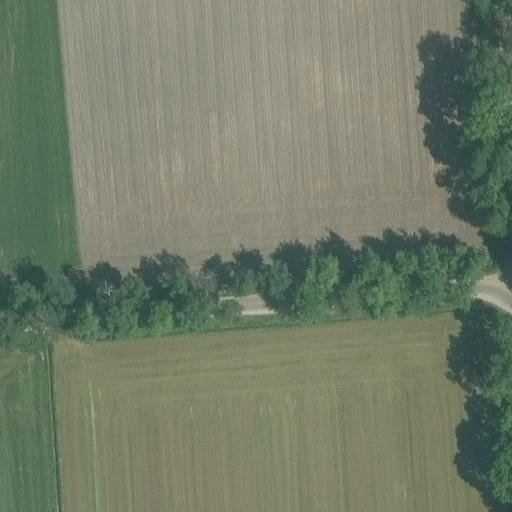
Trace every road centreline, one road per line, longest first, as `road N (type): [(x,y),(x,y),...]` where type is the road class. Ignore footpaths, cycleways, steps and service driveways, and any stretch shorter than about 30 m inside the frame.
road 1 (unclassified): [(0,325),(486,287),(511,296)]
road 2 (track): [(511,147),(501,0)]
